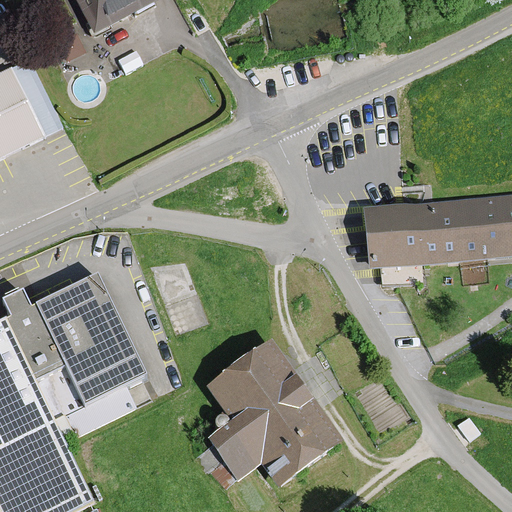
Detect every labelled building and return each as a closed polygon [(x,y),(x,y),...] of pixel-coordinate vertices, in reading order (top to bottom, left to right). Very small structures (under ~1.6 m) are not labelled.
[(158,1),(157,0),(74,0),(93,35),(158,1)] [(11,67),(46,136),(62,128),(27,59),(11,67)] [(0,159),(46,136),(11,67),(0,72),(0,159)] [(511,193),(365,207),(370,269),(422,265),(511,256),(511,193)] [(148,373),(99,271),(31,304),(23,288),(2,299),(9,314),(0,318),(0,511),(74,511),(94,503),(34,380),(65,365),(84,405),(148,373)] [(344,439),(270,339),(205,386),(230,420),(207,437),(238,480),(261,463),(278,487),(344,439)] [(467,419),(457,427),(469,443),(479,435),(467,419)]
